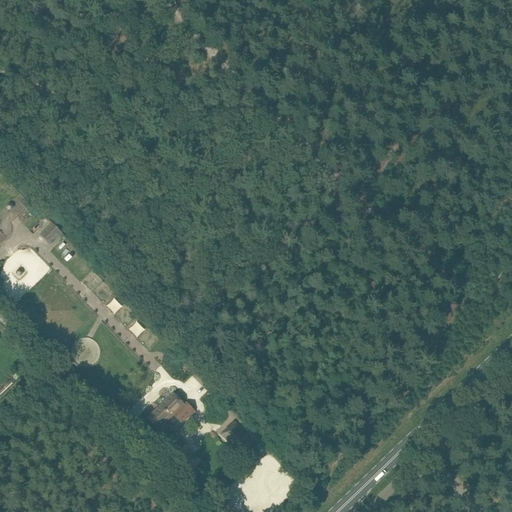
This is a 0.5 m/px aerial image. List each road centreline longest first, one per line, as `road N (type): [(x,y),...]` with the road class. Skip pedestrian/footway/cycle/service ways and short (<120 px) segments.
road 1 (track): [(165,0),(500,327)]
road 2 (unclassified): [(188,511),(0,314)]
road 3 (primary): [(335,511),(511,341)]
road 4 (unclassified): [(366,511),(511,370)]
